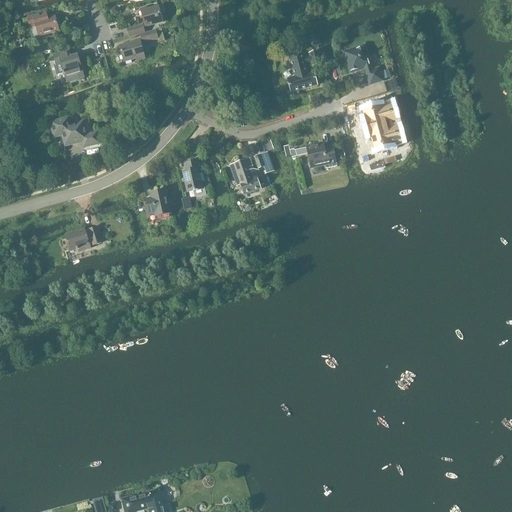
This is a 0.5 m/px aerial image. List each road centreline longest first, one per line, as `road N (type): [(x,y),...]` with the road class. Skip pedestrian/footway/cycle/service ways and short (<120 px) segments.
road 1 (residential): [(0,214),(129,168),(186,110)]
road 2 (residential): [(186,110),(248,134),(340,106)]
